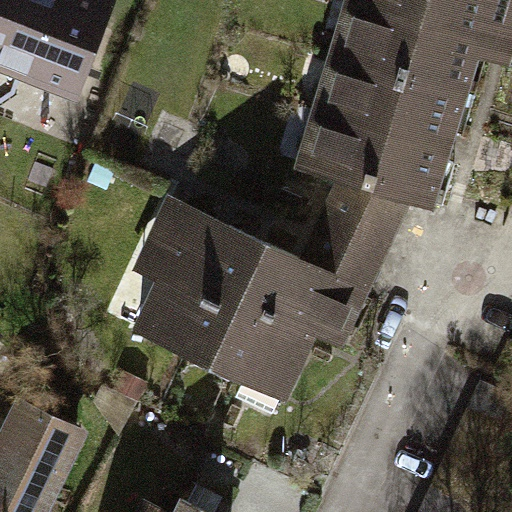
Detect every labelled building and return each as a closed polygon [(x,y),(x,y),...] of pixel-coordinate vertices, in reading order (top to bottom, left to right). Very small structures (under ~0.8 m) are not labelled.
[(96,0),(0,0),(0,99),(14,91),(23,67),(42,74),(40,83),(68,94),(71,86),(73,86),(106,3),(96,0)] [(511,0),(371,0),(370,4),(479,36),(483,25),(511,33),(511,30),(511,0)] [(463,91),(479,36),(370,4),(354,59),(463,91)] [(447,145),(463,91),(354,59),(338,113),(447,145)] [(430,201),(447,145),(338,113),(321,169),(345,176),(408,195),(430,201)] [(365,287),(408,195),(345,176),(306,259),(365,287)] [(140,327),(187,349),(243,230),(173,197),(155,236),(177,246),(140,327)] [(243,230),(187,349),(234,371),(290,252),(243,230)] [(306,259),(290,252),(234,371),(246,376),(237,394),(274,411),(312,329),(339,341),(365,287),(306,259)] [(511,393),(487,382),(475,409),(511,426),(511,393)] [(23,405),(0,452),(0,511),(1,511),(36,511),(77,431),(23,405)] [(511,426),(475,409),(462,435),(511,458),(511,426)] [(511,458),(462,435),(450,462),(504,487),(511,470),(511,458)] [(450,462),(437,488),(488,511),(492,511),(504,487),(450,462)] [(158,511),(143,504),(139,511),(214,511),(223,495),(198,482),(189,500),(184,497),(176,511),(158,511)] [(488,511),(437,488),(426,511),(488,511)]
